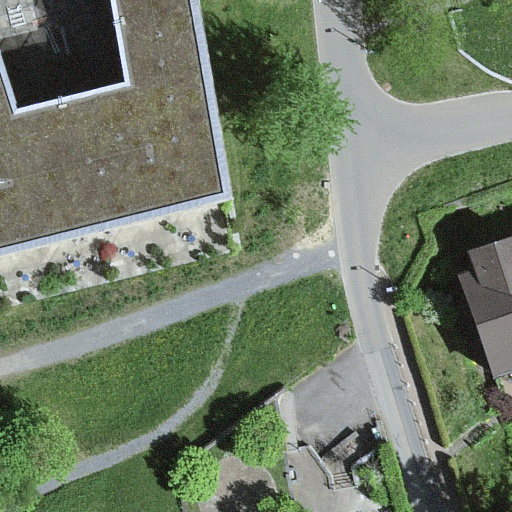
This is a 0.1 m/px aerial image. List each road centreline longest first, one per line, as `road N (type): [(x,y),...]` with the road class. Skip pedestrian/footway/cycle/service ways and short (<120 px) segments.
road 1 (residential): [(350,147),(367,318),(429,511)]
road 2 (residential): [(511,117),(350,147)]
road 3 (residential): [(336,0),(350,147)]
